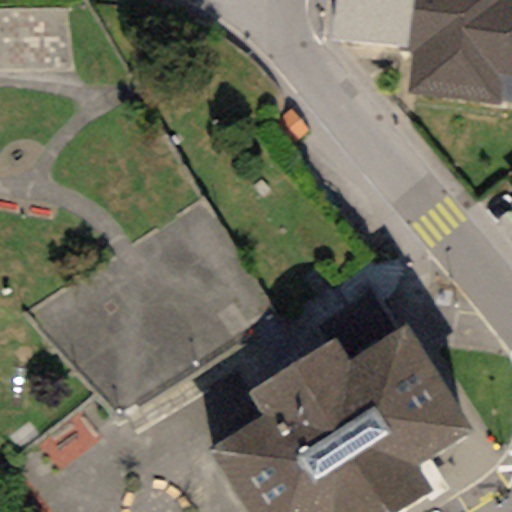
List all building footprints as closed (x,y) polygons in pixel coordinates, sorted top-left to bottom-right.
[(333,0),(329,41),(408,50),(412,0),(333,0)] [(511,0),(412,0),(408,50),(411,50),(406,95),(511,106),(511,0)] [(0,17),(0,82),(77,80),(75,16),(0,17)] [(467,440),(405,342),(351,377),(336,354),(259,403),(274,427),(219,462),(251,511),(404,511),(430,496),(416,473),(467,440)] [(65,396),(0,444),(0,494),(9,507),(98,440),(65,396)]
